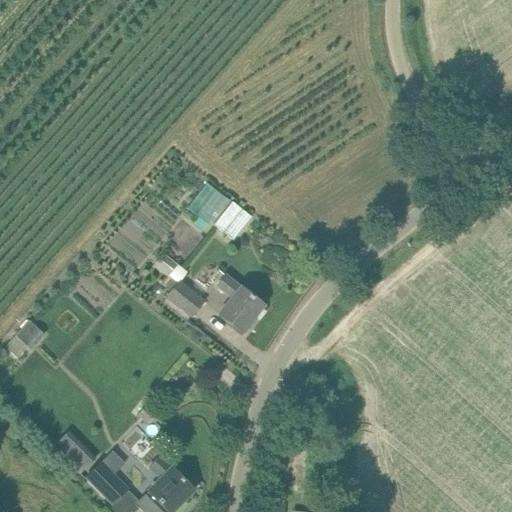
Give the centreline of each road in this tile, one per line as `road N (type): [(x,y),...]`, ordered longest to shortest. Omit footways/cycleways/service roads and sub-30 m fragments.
road 1 (unclassified): [(230,511),(265,379),(327,293),(466,184)]
road 2 (unclassified): [(466,184),(403,77),(393,0)]
